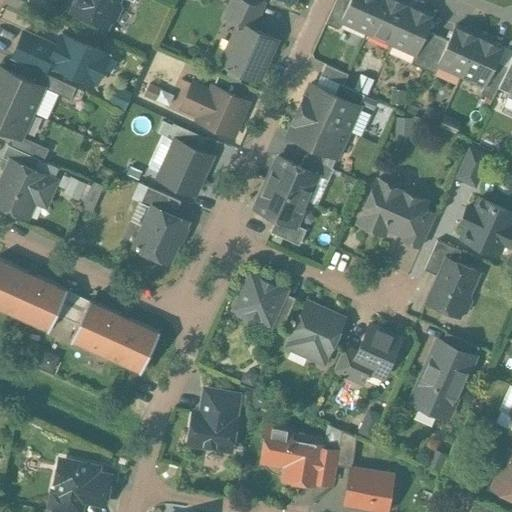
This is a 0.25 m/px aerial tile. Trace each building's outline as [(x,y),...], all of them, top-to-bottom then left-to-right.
[(76,0),(71,11),(107,26),(110,20),(115,18),(120,7),(118,2),(118,0),(76,0)] [(264,0),(233,0),(226,17),(240,24),(241,23),(252,28),(264,0)] [(335,0),(326,23),(339,28),(342,20),(341,20),(349,0),(335,0)] [(349,0),(341,20),(342,20),(367,31),(380,0),(349,0)] [(380,0),(367,31),(392,43),(411,0),(380,0)] [(413,0),(411,0),(392,43),(415,53),(416,53),(427,30),(433,15),(422,10),(425,5),(413,0)] [(252,28),(241,23),(240,24),(232,42),(236,43),(226,64),(258,78),(271,49),(268,41),(270,36),(252,28)] [(466,30),(455,25),(448,40),(438,63),(439,64),(462,74),(481,31),(469,25),(466,30)] [(427,30),(416,53),(415,53),(411,63),(423,68),(437,35),(427,30)] [(56,45),(24,31),(12,58),(43,72),(45,73),(49,62),(49,61),(56,45)] [(481,31),(462,74),(484,84),(485,85),(496,61),(503,46),(491,41),(493,36),(481,31)] [(109,53),(62,32),(56,45),(49,61),(49,62),(96,82),(109,53)] [(437,35),(423,68),(434,73),(439,64),(438,63),(448,40),(437,35)] [(511,58),(508,66),(498,87),(508,91),(505,98),(505,99),(511,101),(511,58)] [(496,61),(485,85),(484,84),(480,93),(492,99),(498,87),(508,66),(496,61)] [(348,74),(326,64),(321,75),(339,83),(343,84),(348,74)] [(38,83),(0,65),(0,96),(32,111),(44,86),(38,83)] [(45,73),(43,72),(38,83),(44,86),(71,99),(76,87),(45,73)] [(334,94),(311,83),(299,109),(348,131),(359,105),(334,94)] [(343,84),(339,83),(334,94),(359,105),(364,94),(343,84)] [(247,102),(213,87),(211,92),(194,84),(184,106),(201,114),(199,119),(233,134),(247,102)] [(508,91),(498,87),(492,99),(503,103),(505,99),(505,98),(508,91)] [(32,111),(0,96),(0,127),(16,134),(21,137),(21,136),(32,111)] [(348,131),(299,109),(288,134),(311,145),(336,156),(348,131)] [(206,137),(173,122),(167,136),(177,141),(178,140),(200,150),(206,137)] [(49,148),(21,136),(21,137),(16,134),(11,145),(40,159),(43,160),(49,148)] [(200,150),(178,140),(177,141),(160,178),(193,193),(210,154),(200,150)] [(11,145),(8,144),(2,156),(10,160),(11,159),(36,170),(40,159),(11,145)] [(336,156),(311,145),(306,156),(332,167),(337,156),(336,156)] [(488,155),(470,147),(457,176),(475,184),(488,155)] [(306,156),(304,155),(300,166),(318,174),(318,175),(328,180),(334,168),(332,167),(306,156)] [(300,166),(278,156),(266,182),(306,200),(318,175),(318,174),(300,166)] [(36,170),(11,159),(10,160),(0,182),(0,203),(27,216),(39,190),(49,195),(56,179),(36,170)] [(395,186),(378,178),(358,221),(383,233),(387,225),(403,233),(401,236),(421,246),(436,213),(425,208),(428,201),(414,194),(411,189),(401,184),(395,186)] [(306,200),(266,182),(255,207),(277,217),(295,225),(295,224),(306,200)] [(181,200),(148,186),(141,201),(152,207),(153,206),(174,215),(181,200)] [(511,220),(511,211),(480,197),(475,208),(468,205),(460,223),(467,226),(462,237),(498,253),(503,242),(510,245),(511,239),(511,224),(510,224),(511,220)] [(174,215),(153,206),(152,207),(135,246),(147,251),(149,257),(159,261),(164,259),(169,261),(187,221),(174,215)] [(295,225),(277,217),(270,232),(299,245),(306,229),(295,224),(295,225)] [(437,240),(424,269),(439,275),(447,257),(456,261),(461,250),(437,240)] [(456,261),(447,257),(439,275),(427,301),(458,315),(459,312),(465,310),(469,299),(468,294),(478,271),(456,261)] [(60,337),(79,294),(66,288),(66,289),(0,258),(0,309),(47,331),(60,337)] [(287,288),(251,272),(234,308),(237,309),(239,314),(250,319),(255,317),(268,323),(270,324),(285,293),(287,288)] [(296,298),(285,293),(270,324),(268,323),(268,325),(281,331),(296,298)] [(79,294),(60,337),(72,342),(139,372),(141,373),(160,330),(158,329),(158,330),(91,300),(92,300),(79,294)] [(343,318),(307,302),(287,345),(324,362),(343,318)] [(400,337),(370,324),(357,352),(347,375),(362,381),(366,373),(371,370),(383,376),(389,363),(393,363),(397,353),(395,350),(400,337)] [(479,346),(446,331),(441,342),(474,357),(479,346)] [(437,340),(411,399),(448,415),(474,357),(441,342),(437,340)] [(357,352),(344,346),(334,369),(347,375),(357,352)] [(238,395),(206,390),(203,406),(204,406),(235,411),(238,395)] [(235,411),(204,406),(202,414),(194,412),(188,444),(230,451),(236,419),(234,419),(235,411)] [(374,433),(380,413),(368,409),(361,429),(374,433)] [(511,415),(501,410),(495,422),(498,423),(511,429),(511,415)] [(511,429),(498,423),(490,440),(502,446),(506,448),(507,446),(511,448),(511,429)] [(341,429),(327,424),(323,447),(338,450),(341,429)] [(293,429),(268,425),(262,458),(286,462),(283,479),(316,484),(318,475),(322,447),(323,443),(291,438),(293,429)] [(356,436),(341,429),(338,450),(336,464),(351,467),(356,436)] [(511,448),(507,446),(506,448),(502,446),(495,461),(502,464),(492,487),(511,496),(511,448)] [(323,447),(322,447),(318,475),(334,477),(336,464),(338,450),(323,447)] [(94,468),(59,461),(54,482),(59,483),(57,494),(57,495),(83,501),(105,505),(111,478),(96,475),(96,473),(94,468)] [(351,467),(345,503),(368,507),(371,511),(373,511),(383,511),(386,510),(392,474),(351,467)] [(465,469),(453,467),(451,481),(462,484),(465,469)] [(80,511),(83,501),(57,495),(57,494),(52,493),(49,507),(73,511),(80,511)] [(497,511),(498,511),(474,500),(470,511),(471,511),(497,511)]
